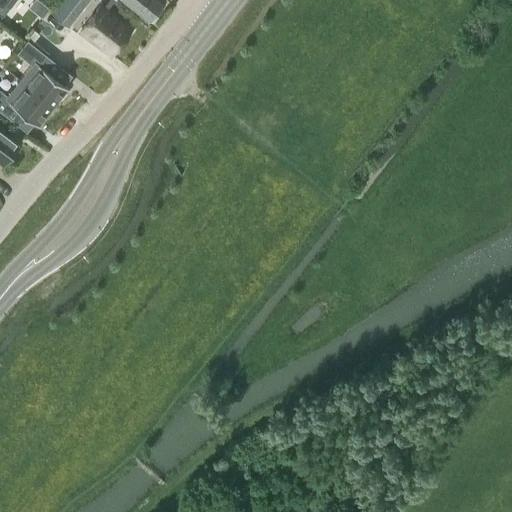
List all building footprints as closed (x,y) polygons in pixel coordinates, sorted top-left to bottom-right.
[(14,0),(0,0),(0,13),(2,15),(14,0)] [(60,0),(52,11),(60,18),(69,25),(87,0),(60,0)] [(121,0),(148,20),(162,0),(121,0)] [(99,6),(79,32),(110,55),(130,29),(99,6)] [(27,39),(17,52),(32,63),(19,79),(52,105),(67,87),(52,75),(60,65),(27,39)] [(0,90),(0,110),(15,122),(22,113),(37,124),(52,105),(19,79),(6,96),(0,90)] [(0,162),(2,164),(5,160),(8,159),(11,154),(11,152),(20,141),(0,125),(0,162)]
